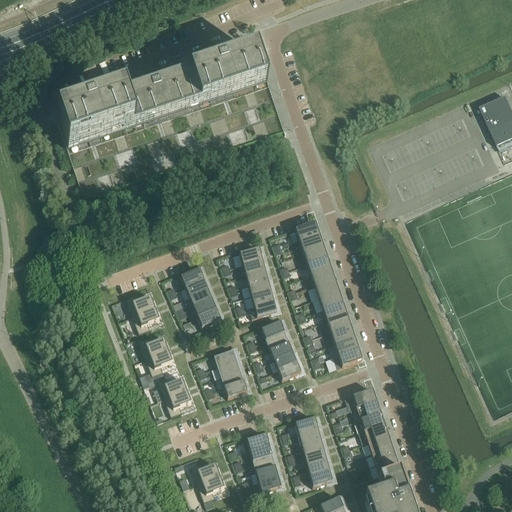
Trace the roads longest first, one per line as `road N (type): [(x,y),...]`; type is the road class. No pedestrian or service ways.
road 1 (residential): [(38,116),(260,12),(268,35)]
road 2 (residential): [(326,203),(109,282)]
road 3 (residential): [(173,443),(383,370)]
road 4 (unclassified): [(92,511),(0,330)]
road 5 (residential): [(326,203),(268,35)]
road 6 (residential): [(383,370),(326,203)]
road 7 (residential): [(431,511),(383,370)]
